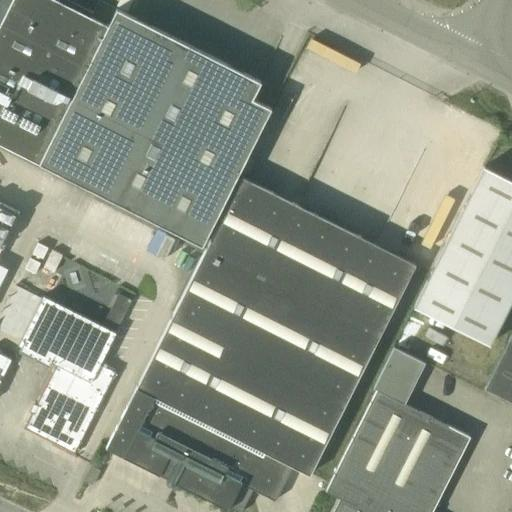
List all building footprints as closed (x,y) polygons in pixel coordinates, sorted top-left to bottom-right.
[(117,8),(103,22),(59,0),(0,0),(0,143),(203,245),(271,107),(252,98),(261,80),(117,8)] [(273,113),(283,119),(302,80),(292,75),(273,113)] [(490,140),(495,129),(439,104),(430,123),(449,132),(447,137),(484,154),(488,144),(467,135),(469,130),(490,140)] [(511,180),(484,166),(414,305),(489,344),(511,298),(511,180)] [(229,509),(241,483),(275,500),(293,466),(309,474),(416,264),(242,176),(106,447),(229,509)] [(0,253),(21,212),(0,201),(0,253)] [(54,273),(62,257),(52,251),(43,268),(54,273)] [(21,287),(3,317),(16,325),(34,294),(21,287)] [(75,455),(81,443),(117,370),(101,362),(116,332),(43,295),(18,345),(56,364),(23,428),(75,455)] [(511,333),(508,341),(483,391),(511,405),(511,333)] [(373,387),(377,389),(326,491),(342,500),(335,511),(431,511),(470,436),(404,403),(424,362),(394,347),(373,387)] [(0,382),(11,359),(0,353),(0,382)]
